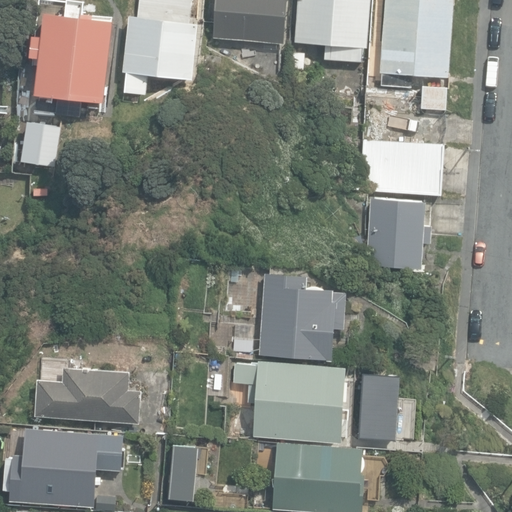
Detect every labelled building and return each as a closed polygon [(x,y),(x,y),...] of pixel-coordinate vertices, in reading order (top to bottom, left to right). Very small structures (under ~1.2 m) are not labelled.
[(140,0),(139,16),(131,15),(124,71),(128,71),(126,91),(147,94),(150,74),(193,80),(200,23),(192,22),(195,0),(140,0)] [(218,0),(215,36),(286,43),(289,0),(218,0)] [(299,0),(296,41),(327,44),(326,59),(364,61),(365,47),(369,47),(372,0),(299,0)] [(413,86),(414,74),(451,77),(456,0),(386,0),(382,72),(384,72),(383,84),(413,86)] [(106,102),(116,21),(113,21),(113,16),(83,12),(82,17),(48,13),(45,37),(36,36),(33,56),(43,57),(39,94),(106,102)] [(449,87),(423,86),(422,108),(448,109),(449,87)] [(442,194),(446,143),(364,138),(361,188),(442,194)] [(430,200),(373,196),(367,265),(425,269),(427,242),(433,243),(434,225),(428,225),(430,200)] [(310,273),(266,271),(260,353),(334,358),(337,326),(347,327),(349,290),(336,289),(336,287),(310,285),(310,273)] [(257,403),(254,434),(344,440),(347,399),(350,399),(351,378),(348,378),(349,364),(260,358),(260,363),(236,361),(235,380),(250,382),(249,403),(257,403)] [(38,377),(36,415),(141,422),(144,389),(131,388),(132,369),(65,365),(64,379),(38,377)] [(27,425),(24,463),(13,462),(11,499),(96,506),(99,468),(124,469),(127,433),(27,425)] [(366,445),(278,439),(274,508),(339,511),(364,511),(367,473),(364,472),(366,445)] [(195,499),(200,445),(175,443),(170,496),(195,499)] [(118,495),(99,493),(98,507),(117,509),(118,495)]
